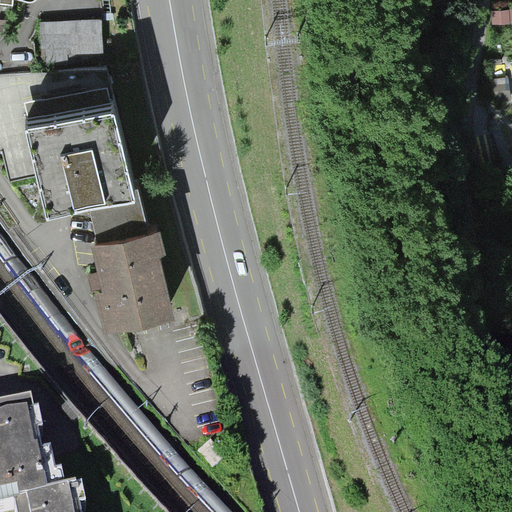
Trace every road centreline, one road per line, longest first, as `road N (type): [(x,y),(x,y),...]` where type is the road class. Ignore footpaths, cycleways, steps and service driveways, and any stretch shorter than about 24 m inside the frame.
road 1 (primary): [(169,0),(212,209),(299,511)]
road 2 (track): [(473,237),(465,175),(486,0)]
